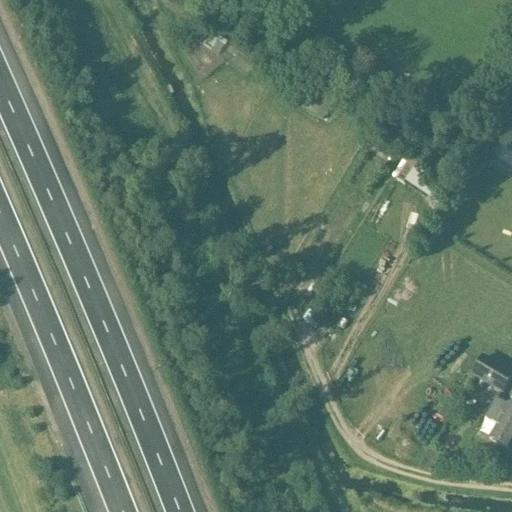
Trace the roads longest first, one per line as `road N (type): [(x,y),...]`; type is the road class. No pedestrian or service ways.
road 1 (track): [(102,0),(223,240),(334,511)]
road 2 (trunk): [(179,511),(0,78)]
road 3 (trunk): [(0,216),(122,511)]
